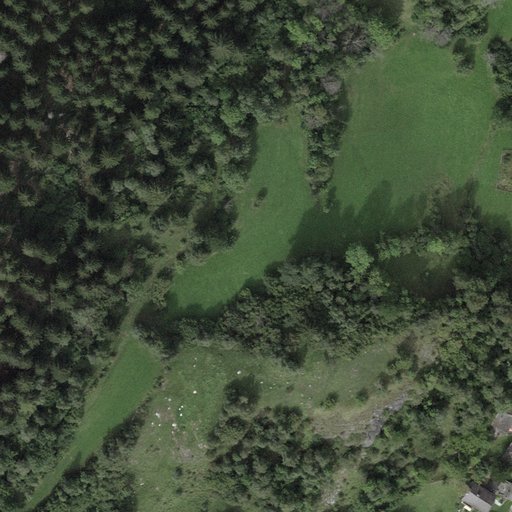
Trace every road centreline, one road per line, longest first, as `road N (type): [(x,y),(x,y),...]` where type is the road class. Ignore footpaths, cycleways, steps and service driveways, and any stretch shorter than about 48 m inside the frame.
road 1 (track): [(282,66),(265,100),(233,128),(207,216),(126,310),(128,335)]
road 2 (track): [(318,0),(282,66),(297,157)]
